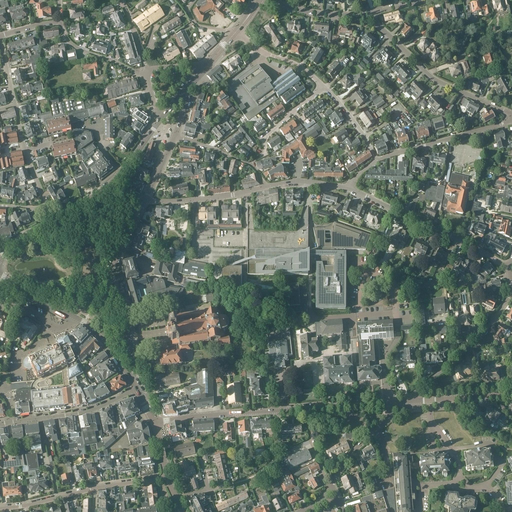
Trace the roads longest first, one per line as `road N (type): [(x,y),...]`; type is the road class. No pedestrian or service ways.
road 1 (residential): [(347,188),(509,268)]
road 2 (residential): [(511,114),(427,75),(373,12)]
road 3 (residential): [(0,508),(167,477)]
road 4 (residential): [(410,402),(477,340),(511,291)]
road 5 (secondary): [(155,423),(304,408)]
road 6 (residential): [(511,118),(376,160)]
road 7 (residential): [(135,388),(83,412),(0,423)]
road 8 (residential): [(144,201),(264,186)]
